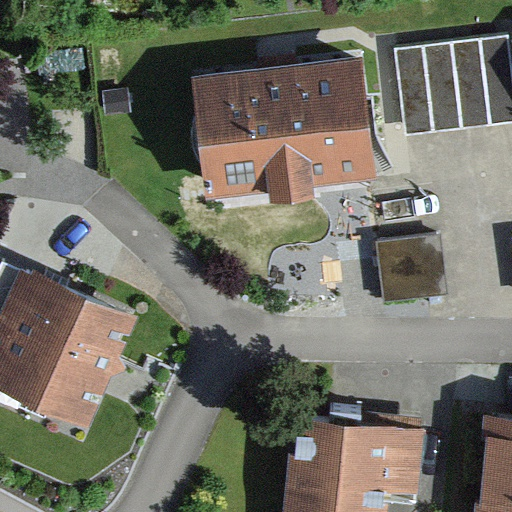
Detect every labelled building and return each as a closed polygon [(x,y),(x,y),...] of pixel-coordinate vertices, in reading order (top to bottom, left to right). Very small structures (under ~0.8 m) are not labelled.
[(511,62),(508,31),(396,44),(406,130),(511,117),(511,62)] [(361,56),(196,76),(210,191),(375,172),(361,56)] [(449,235),(390,242),(396,301),(456,294),(449,235)] [(139,323),(38,280),(0,367),(0,399),(89,438),(139,323)] [(511,511),(511,417),(483,414),(473,511),(511,511)] [(431,430),(298,415),(287,511),(384,511),(387,489),(424,493),(431,430)]
